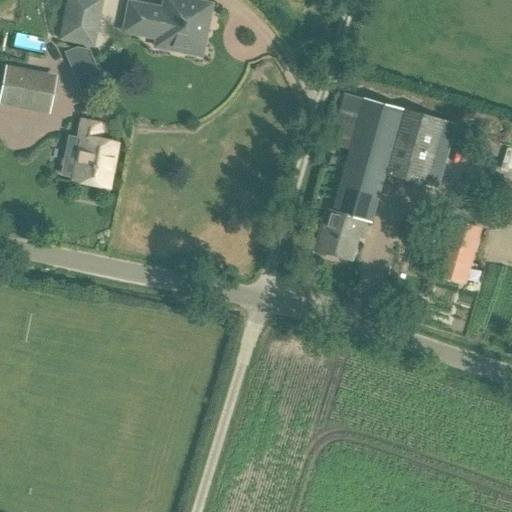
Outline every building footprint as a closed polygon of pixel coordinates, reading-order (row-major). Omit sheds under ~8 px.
[(30,0),(13,46),(39,55),(59,0),(30,0)] [(66,0),(59,40),(93,47),(102,0),(66,0)] [(123,4),(117,38),(148,44),(149,47),(151,49),(153,50),(156,51),(159,51),(161,51),(163,50),(165,48),(204,55),(213,11),(165,1),(162,12),(123,4)] [(78,48),(67,53),(77,77),(98,69),(90,50),(78,48)] [(4,65),(0,86),(0,106),(49,115),(55,74),(4,65)] [(325,211),(314,252),(351,262),(358,236),(363,238),(367,222),(369,223),(384,174),(424,185),(442,122),(344,93),(329,144),(348,149),(330,212),(325,211)] [(82,143),(75,180),(106,186),(114,145),(99,142),(102,126),(81,122),(77,142),(82,143)] [(451,222),(436,274),(463,283),(479,230),(451,222)] [(511,295),(511,275),(507,274),(502,293),(511,295)] [(0,394),(11,393),(11,397),(18,396),(14,369),(0,370),(0,394)] [(0,479),(14,426),(0,422),(0,479)]
